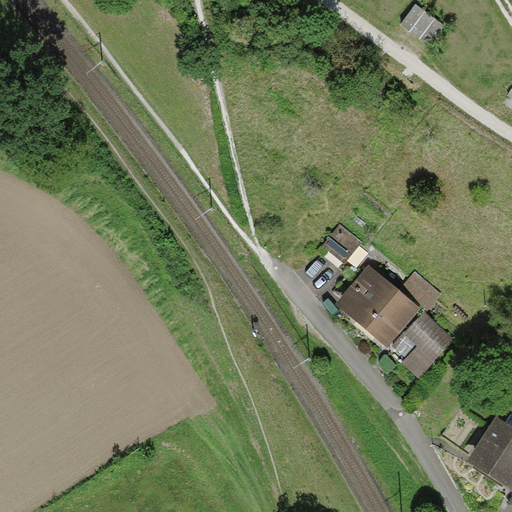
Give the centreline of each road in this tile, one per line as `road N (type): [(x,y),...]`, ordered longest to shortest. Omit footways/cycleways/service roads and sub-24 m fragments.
road 1 (residential): [(458,511),(396,410),(254,249)]
road 2 (track): [(511,136),(325,0)]
